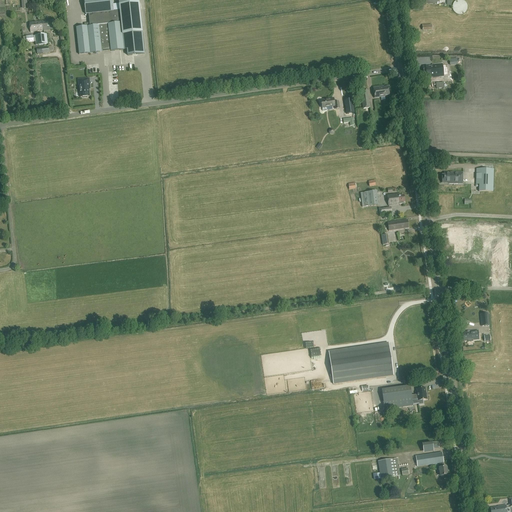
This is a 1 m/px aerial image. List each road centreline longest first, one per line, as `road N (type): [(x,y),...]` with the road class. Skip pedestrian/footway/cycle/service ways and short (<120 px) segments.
road 1 (unclassified): [(0,345),(438,287)]
road 2 (unclassified): [(0,127),(403,66)]
road 3 (tertiary): [(473,511),(438,287)]
road 4 (tertiary): [(438,287),(403,66)]
